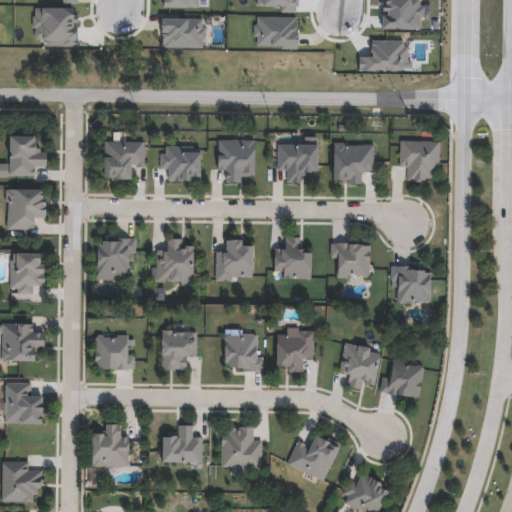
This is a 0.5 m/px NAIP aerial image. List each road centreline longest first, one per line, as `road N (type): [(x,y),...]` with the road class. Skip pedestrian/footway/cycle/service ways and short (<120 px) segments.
road 1 (tertiary): [(0,95),(511,102)]
road 2 (secondary): [(463,101),(460,324),(450,395),(415,511)]
road 3 (residential): [(67,511),(72,96)]
road 4 (secondary): [(465,511),(502,381),(507,102)]
road 5 (residential): [(71,207),(375,214),(404,228)]
road 6 (residential): [(69,400),(303,402),(384,443)]
